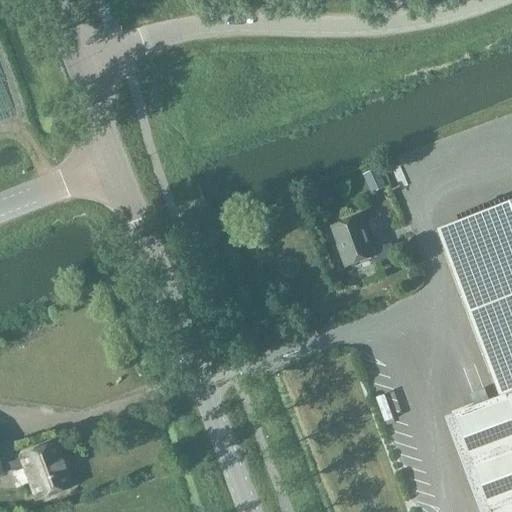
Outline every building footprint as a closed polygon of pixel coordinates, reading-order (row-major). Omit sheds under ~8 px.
[(511,393),(511,203),(439,230),(501,397),(511,393)] [(332,227),(347,266),(370,257),(373,264),(396,256),(391,243),(373,250),(360,216),(332,227)] [(511,511),(511,393),(501,397),(446,418),(479,511),(511,511)] [(19,457),(36,502),(71,489),(55,444),(19,457)] [(4,462),(8,479),(22,476),(18,459),(4,462)]
